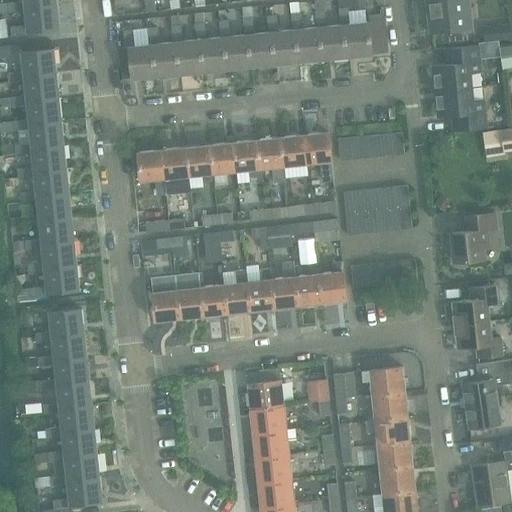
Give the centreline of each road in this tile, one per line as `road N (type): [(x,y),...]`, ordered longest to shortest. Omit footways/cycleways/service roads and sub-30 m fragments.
road 1 (residential): [(105,121),(387,89),(401,67),(394,0)]
road 2 (residential): [(132,370),(423,340)]
road 3 (residential): [(132,370),(105,121)]
road 4 (residential): [(448,511),(433,360),(423,340)]
road 5 (residential): [(188,511),(157,489),(144,467),(132,370)]
road 6 (residential): [(105,121),(94,0)]
